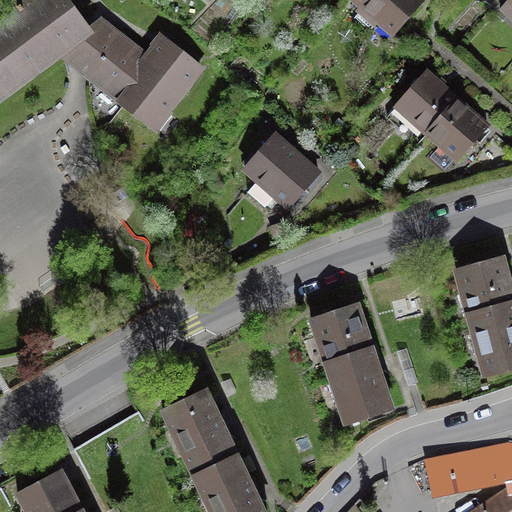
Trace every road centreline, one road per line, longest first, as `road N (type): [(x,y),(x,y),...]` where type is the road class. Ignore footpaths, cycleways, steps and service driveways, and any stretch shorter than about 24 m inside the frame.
road 1 (residential): [(0,430),(284,278),(511,206)]
road 2 (residential): [(326,511),(397,449),(511,415)]
